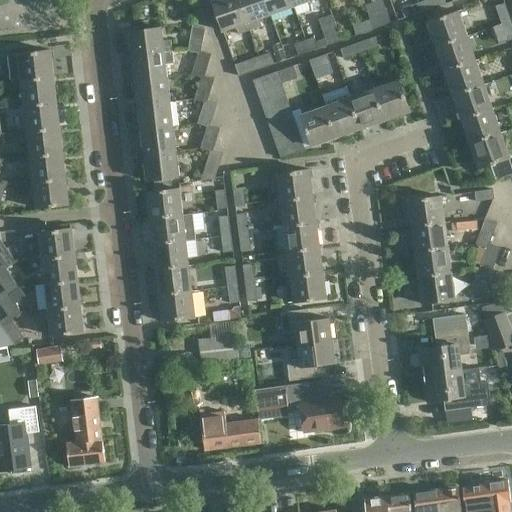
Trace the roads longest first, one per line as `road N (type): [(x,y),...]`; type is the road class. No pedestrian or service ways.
road 1 (residential): [(149,486),(96,0)]
road 2 (residential): [(393,453),(356,178),(376,152),(434,131)]
road 3 (residential): [(149,486),(393,453)]
road 4 (residential): [(0,507),(149,486)]
